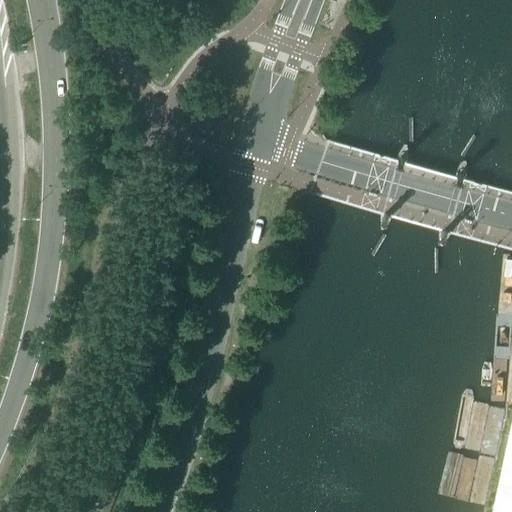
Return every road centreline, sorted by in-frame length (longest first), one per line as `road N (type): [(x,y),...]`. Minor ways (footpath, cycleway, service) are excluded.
road 1 (secondary): [(0,436),(43,296),(51,236),(55,117),(38,0)]
road 2 (unclassified): [(251,168),(208,352),(158,511)]
road 3 (tertiary): [(511,217),(259,143)]
road 4 (secondary): [(0,87),(7,157),(0,269)]
road 5 (tertiary): [(259,143),(283,53),(310,0)]
